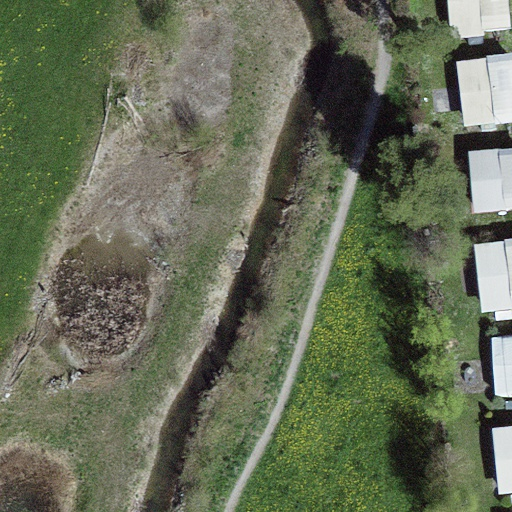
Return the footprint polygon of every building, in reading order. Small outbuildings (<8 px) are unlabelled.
[(511,40),(511,29),(510,0),(449,0),(452,43),(511,40)] [(511,62),(461,66),(464,133),(511,130),(511,62)] [(474,217),(511,214),(511,153),(471,156),(474,217)] [(511,245),(478,248),(482,315),(511,312),(511,245)] [(495,401),(511,400),(511,341),(495,342),(495,401)] [(500,499),(511,498),(511,431),(496,432),(500,499)]
